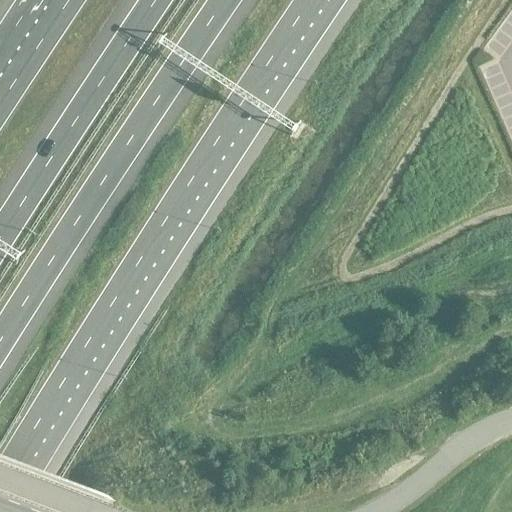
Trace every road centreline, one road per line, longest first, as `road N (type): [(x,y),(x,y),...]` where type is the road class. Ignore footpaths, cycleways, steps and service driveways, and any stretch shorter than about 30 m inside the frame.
road 1 (motorway): [(0,484),(307,0)]
road 2 (motorway): [(0,340),(223,0)]
road 3 (motorway): [(154,0),(0,230)]
road 4 (unclassified): [(374,511),(477,429),(511,417)]
